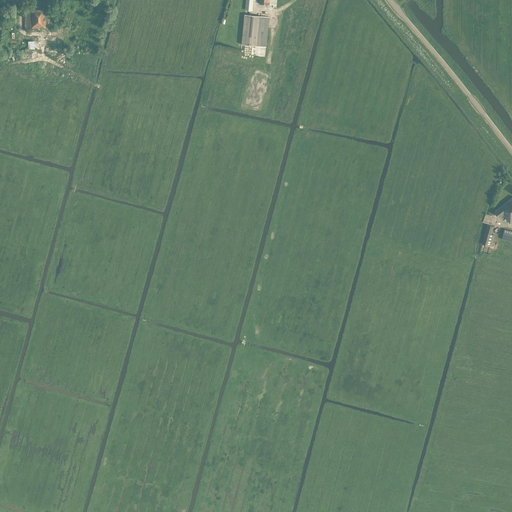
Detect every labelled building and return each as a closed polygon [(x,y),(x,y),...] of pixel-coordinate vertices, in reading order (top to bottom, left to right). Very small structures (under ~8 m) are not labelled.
[(253,0),(245,0),(245,9),(252,10),(253,0)] [(25,12),(25,30),(34,31),(34,28),(48,28),(48,22),(45,22),(45,9),(28,9),(28,12),(25,12)] [(269,17),(260,16),(245,14),(242,44),(257,46),(266,47),(269,17)] [(28,48),(37,48),(37,50),(41,49),(41,46),(40,46),(37,41),(28,41),(28,48)] [(50,42),(47,54),(53,55),(55,43),(50,42)] [(511,197),(495,211),(500,218),(503,215),(505,217),(510,223),(511,221),(511,197)] [(487,224),(482,244),(492,246),(495,235),(492,234),(494,226),(487,224)] [(511,231),(504,229),(502,239),(511,241),(511,231)]
